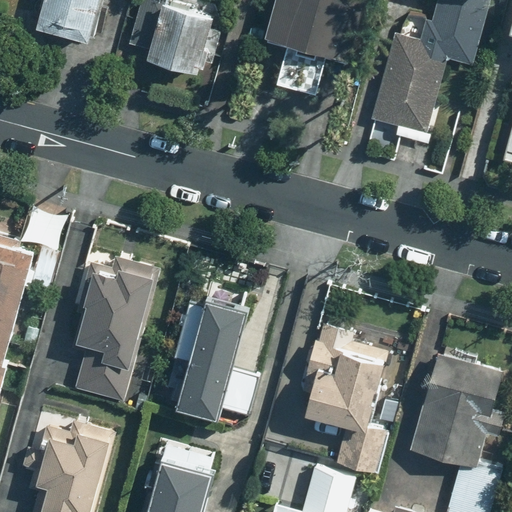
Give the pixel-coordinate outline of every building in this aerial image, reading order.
[(40,0),(34,26),(88,39),(97,0),(40,0)] [(359,0),(269,0),(261,37),(345,58),(359,0)] [(378,118),(401,124),(398,134),(426,141),(448,58),(473,64),(490,0),(433,0),(419,54),(396,49),(378,118)] [(216,16),(158,1),(142,60),(201,75),(216,16)] [(19,318),(35,251),(19,247),(22,236),(0,231),(0,398),(9,361),(2,360),(12,317),(19,318)] [(144,333),(158,269),(94,256),(77,337),(92,340),(83,383),(134,394),(141,359),(134,358),(140,331),(144,333)] [(164,404),(216,416),(218,407),(250,414),(260,373),(230,366),(243,310),(189,297),(164,404)] [(301,414),(344,424),(334,462),(377,472),(387,427),(366,421),(383,347),(354,340),(357,327),(324,319),(301,414)] [(503,413),(487,409),(490,395),(426,380),(409,451),(473,467),(481,433),(497,437),(503,413)] [(36,491),(30,511),(92,511),(113,431),(39,412),(25,468),(31,470),(26,489),(36,491)] [(159,437),(140,511),(202,511),(218,451),(159,437)] [(347,511),(355,482),(310,471),(300,511),(347,511)]
